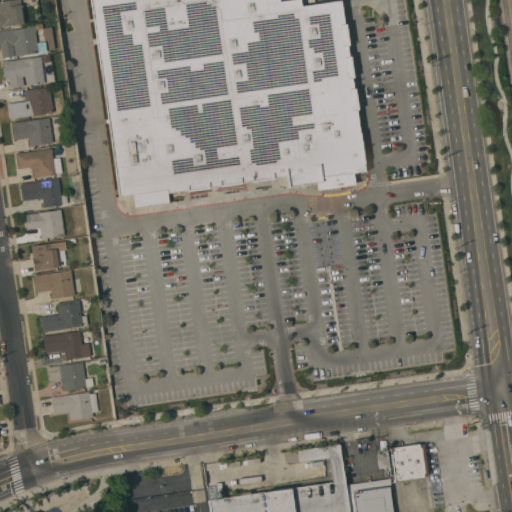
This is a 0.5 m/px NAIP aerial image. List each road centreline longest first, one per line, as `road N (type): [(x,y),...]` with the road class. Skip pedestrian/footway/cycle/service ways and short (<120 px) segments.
road 1 (primary): [(504,390),(448,0)]
road 2 (tertiary): [(0,482),(77,454),(366,411)]
road 3 (residential): [(34,467),(0,242)]
road 4 (tertiary): [(366,411),(504,390)]
